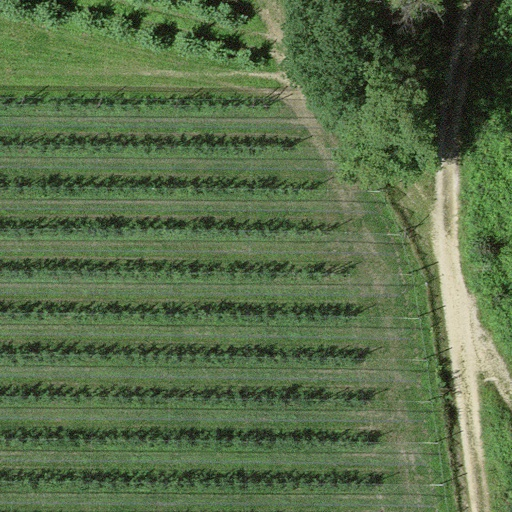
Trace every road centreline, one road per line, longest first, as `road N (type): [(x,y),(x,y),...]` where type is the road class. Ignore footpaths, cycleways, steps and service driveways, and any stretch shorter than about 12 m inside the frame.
road 1 (track): [(499,511),(451,179),(372,0)]
road 2 (track): [(511,351),(451,179),(474,0)]
